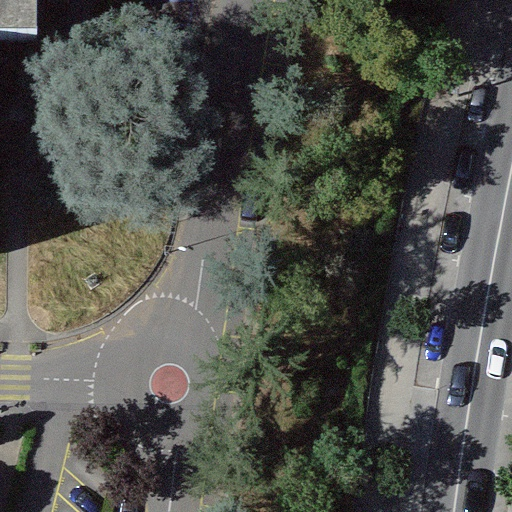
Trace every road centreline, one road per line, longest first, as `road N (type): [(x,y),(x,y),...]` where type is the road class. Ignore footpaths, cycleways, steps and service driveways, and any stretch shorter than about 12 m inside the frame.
road 1 (residential): [(245,0),(196,308),(165,377)]
road 2 (primary): [(456,511),(511,174)]
road 3 (residential): [(165,377),(0,377)]
road 4 (residential): [(171,511),(177,424),(165,377)]
